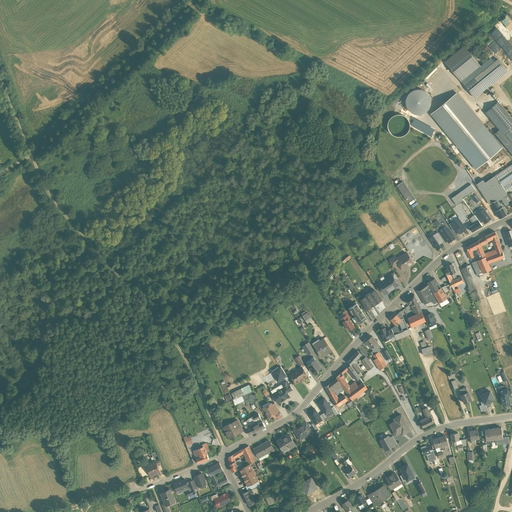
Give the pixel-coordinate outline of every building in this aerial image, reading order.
[(464,46),(445,61),(461,81),(480,66),(464,46)] [(498,59),(475,78),(484,90),(507,71),(498,59)] [(484,90),(475,78),(465,86),(475,97),(484,90)] [(423,113),(426,111),(429,109),(431,106),(431,102),(431,98),(430,95),(427,92),(424,90),(421,89),(417,89),(414,90),(411,91),(408,94),(406,97),(406,101),(406,104),(407,108),(410,111),(413,113),(416,114),(420,114),(423,113)] [(477,168),(502,147),(457,93),(432,114),(477,168)] [(511,126),(511,118),(498,102),(486,112),(503,133),(511,126)] [(405,135),(407,133),(409,130),(410,127),(410,124),(409,121),(407,118),(405,116),(402,115),(399,114),(396,114),(393,116),(390,118),(389,120),(388,123),(388,127),(388,130),(390,132),(392,134),(395,136),(398,136),(402,136),(405,135)] [(511,126),(503,133),(511,144),(511,126)] [(511,163),(496,174),(495,175),(503,186),(511,179),(511,163)] [(495,175),(485,182),(483,179),(481,180),(476,184),(487,200),(489,203),(491,202),(497,199),(501,198),(502,198),(503,198),(508,194),(507,194),(503,186),(495,175)] [(414,198),(403,182),(397,185),(408,202),(414,198)] [(459,193),(463,198),(475,189),(471,184),(459,193)] [(464,200),(463,198),(459,193),(452,198),(457,205),(464,200)] [(508,194),(503,198),(506,203),(511,199),(508,194)] [(497,199),(491,202),(494,206),(496,210),(501,207),(499,204),(497,201),(497,199)] [(501,207),(496,210),(500,218),(507,215),(503,206),(501,207)] [(483,209),(477,213),(483,220),(484,223),(490,219),(483,209)] [(483,220),(477,213),(474,215),(479,221),(479,220),(480,222),(483,220)] [(474,215),(470,218),(474,224),(469,226),(472,231),(482,225),(480,222),(479,220),(479,221),(474,215)] [(457,217),(451,221),(452,222),(457,229),(460,233),(466,228),(457,217)] [(455,238),(448,228),(442,232),(447,240),(449,242),(455,238)] [(495,231),(488,234),(485,236),(488,241),(492,238),(496,249),(501,247),(497,238),(498,238),(495,231)] [(438,232),(436,234),(441,242),(444,240),(439,233),(438,232)] [(445,242),(447,240),(442,232),(439,233),(444,240),(445,242)] [(429,237),(437,249),(443,245),(441,242),(436,234),(435,233),(429,237)] [(485,236),(478,240),(481,245),(488,241),(485,236)] [(478,240),(466,247),(468,251),(470,250),(475,247),(480,258),(485,256),(481,245),(478,240)] [(505,257),(501,247),(496,249),(485,253),(489,262),(505,257)] [(460,249),(454,253),(462,266),(468,263),(460,249)] [(398,261),(399,262),(404,270),(414,263),(408,255),(398,261)] [(395,256),(389,259),(394,266),(399,262),(398,261),(395,256)] [(480,258),(477,259),(483,273),(491,269),(485,256),(480,258)] [(483,273),(477,259),(472,262),(478,275),(483,273)] [(452,263),(447,265),(448,268),(445,270),(447,275),(450,273),(450,274),(456,271),(452,263)] [(467,266),(461,268),(465,277),(469,275),(470,274),(467,266)] [(391,275),(385,279),(392,289),(395,288),(395,286),(398,284),(396,281),(392,275),(391,275)] [(453,280),(450,281),(452,286),(463,281),(461,276),(457,278),(453,280)] [(348,278),(345,280),(351,290),(354,288),(348,278)] [(435,278),(428,282),(431,288),(433,292),(438,289),(435,282),(437,281),(435,278)] [(471,278),(466,280),(471,292),(476,290),(471,278)] [(379,283),(382,289),(385,293),(388,291),(389,291),(392,289),(385,279),(379,283)] [(426,283),(417,290),(425,303),(425,304),(428,302),(429,302),(429,301),(434,298),(432,296),(432,295),(429,297),(426,292),(429,290),(431,288),(428,282),(426,283)] [(438,289),(433,292),(435,294),(439,302),(447,297),(441,287),(438,289)] [(429,290),(426,292),(429,297),(432,295),(432,296),(433,295),(435,294),(433,292),(431,288),(429,290)] [(381,299),(375,290),(371,293),(377,302),(381,299)] [(476,290),(471,292),(475,301),(481,299),(477,290),(476,290)] [(461,291),(456,293),(459,301),(464,299),(461,291)] [(377,302),(371,293),(366,296),(372,305),(377,302)] [(414,294),(406,301),(409,304),(411,302),(413,305),(418,303),(414,294)] [(372,305),(366,296),(361,299),(368,309),(372,305)] [(352,305),(349,308),(359,323),(367,318),(356,303),(352,305)] [(418,303),(413,305),(416,314),(421,311),(418,303)] [(412,327),(417,324),(425,321),(421,311),(416,314),(415,314),(415,315),(413,315),(410,317),(408,318),(412,327)] [(308,312),(303,315),(308,323),(313,320),(308,312)] [(424,316),(428,325),(435,322),(431,312),(424,316)] [(346,314),(341,317),(349,330),(354,327),(349,318),(346,314)] [(401,320),(400,319),(396,314),(390,319),(396,325),(399,322),(401,320)] [(408,329),(404,317),(400,319),(401,320),(399,322),(402,331),(408,329)] [(386,330),(385,327),(380,329),(385,340),(392,337),(389,329),(386,330)] [(397,333),(395,334),(395,335),(397,339),(404,336),(410,333),(408,329),(402,331),(397,333)] [(372,336),(366,342),(373,350),(371,352),(373,355),(379,351),(376,348),(376,347),(375,345),(378,342),(372,336)] [(324,338),(320,341),(320,342),(314,346),(322,357),(332,350),(324,338)] [(309,342),(303,346),(308,354),(314,350),(309,342)] [(421,349),(423,355),(433,352),(430,346),(421,349)] [(357,351),(348,361),(351,364),(354,368),(355,370),(358,367),(355,363),(357,361),(356,360),(361,355),(357,351)] [(380,354),(379,351),(373,355),(376,359),(374,360),(378,367),(381,368),(387,365),(386,365),(380,354)] [(303,362),(299,356),(295,358),(300,365),(303,362)] [(315,359),(308,364),(314,372),(321,367),(315,359)] [(374,366),(368,360),(364,363),(370,369),(374,366)] [(281,366),(272,372),(278,381),(287,375),(281,366)] [(302,367),(291,374),(296,382),(307,375),(302,367)] [(354,368),(350,372),(357,380),(360,378),(360,377),(358,374),(355,370),(354,368)] [(342,372),(337,376),(346,390),(348,389),(347,388),(349,386),(344,379),(346,378),(342,372)] [(337,378),(330,383),(332,387),(338,383),(340,382),(337,378)] [(293,389),(287,381),(282,384),(284,387),(284,386),(287,392),(293,389)] [(355,381),(349,386),(347,388),(348,389),(346,390),(348,393),(358,385),(355,381)] [(332,387),(330,383),(330,384),(326,387),(332,398),(336,396),(332,387)] [(358,385),(348,393),(352,398),(355,396),(365,389),(361,383),(358,385)] [(252,391),(249,384),(230,392),(233,399),(252,391)] [(284,387),(273,393),(278,402),(282,400),(282,399),(285,397),(285,398),(286,397),(289,395),(287,392),(284,386),(284,387)] [(508,386),(502,389),(502,388),(501,389),(502,395),(508,394),(510,393),(508,386)] [(468,390),(461,393),(464,402),(471,399),(468,390)] [(484,399),(485,402),(494,399),(490,390),(481,393),(484,399)] [(254,402),(257,401),(253,393),(248,395),(250,397),(248,398),(251,404),(254,402)] [(338,398),(334,401),(337,406),(347,399),(344,394),(338,398)] [(508,394),(502,395),(501,395),(503,404),(504,403),(504,404),(506,403),(510,402),(508,394)] [(331,407),(325,398),(318,402),(324,412),(326,414),(332,410),(332,409),(331,407)] [(271,403),(264,407),(269,416),(274,414),(273,413),(276,411),(272,404),(271,403)] [(360,411),(366,421),(373,417),(367,407),(365,409),(360,411)] [(323,420),(320,415),(315,408),(308,412),(314,422),(316,424),(323,420)] [(427,416),(420,419),(423,426),(434,421),(429,410),(425,412),(427,416)] [(262,419),(259,413),(253,416),(256,421),(253,423),(254,425),(259,423),(259,424),(263,422),(265,421),(263,418),(262,419)] [(398,421),(391,425),(396,434),(404,429),(406,431),(410,429),(401,414),(396,417),(398,421)] [(243,429),(238,419),(234,421),(237,427),(239,431),(243,429)] [(234,421),(224,427),(230,437),(235,434),(235,433),(239,431),(237,427),(234,421)] [(306,421),(301,424),(301,425),(294,430),(299,438),(308,433),(308,434),(313,432),(306,421)] [(254,426),(252,426),(246,429),(249,434),(265,426),(263,422),(259,424),(259,423),(254,425),(254,426)] [(319,430),(316,424),(314,422),(311,423),(316,431),(317,431),(319,430)] [(501,426),(493,427),(494,437),(498,436),(498,437),(503,436),(501,426)] [(493,427),(485,428),(486,439),(491,438),(491,437),(494,437),(493,427)] [(474,429),(470,429),(471,438),(472,442),(476,441),(475,437),(479,437),(478,428),(476,428),(474,428),(474,429)] [(316,431),(312,433),(317,439),(320,437),(317,431),(316,431)] [(288,432),(281,436),(281,437),(277,440),(284,452),(296,444),(288,432)] [(389,434),(380,439),(385,449),(394,444),(393,444),(389,436),(389,434)] [(445,434),(439,436),(443,448),(445,447),(444,444),(443,445),(443,444),(448,442),(445,434)] [(184,437),(187,445),(193,443),(191,436),(188,437),(187,436),(184,437)] [(439,436),(433,438),(436,446),(440,445),(441,445),(440,446),(441,448),(443,448),(439,436)] [(270,439),(254,448),(260,459),(276,450),(270,439)] [(429,445),(427,446),(426,444),(421,446),(422,449),(422,451),(423,451),(424,453),(426,453),(427,456),(430,455),(428,452),(432,450),(434,449),(432,444),(431,445),(431,444),(429,445)] [(209,458),(205,449),(204,446),(193,450),(196,457),(198,462),(209,458)] [(315,446),(308,450),(311,455),(318,451),(315,446)] [(242,449),(233,454),(234,458),(243,452),(242,449)] [(250,449),(243,452),(247,459),(246,459),(248,463),(250,463),(256,460),(250,449)] [(342,461),(340,463),(336,458),(335,459),(334,459),(342,470),(345,468),(346,467),(342,461)] [(237,464),(235,461),(234,461),(230,463),(232,467),(230,467),(232,471),(240,468),(248,463),(246,459),(237,464)] [(155,461),(147,464),(151,475),(160,471),(158,465),(156,461),(155,461)] [(218,479),(215,473),(223,469),(220,462),(207,468),(216,486),(229,480),(226,475),(218,479)] [(248,463),(240,468),(248,484),(248,485),(258,480),(250,463),(248,463)] [(346,467),(345,468),(350,475),(356,471),(351,463),(350,464),(346,467)] [(407,478),(407,479),(414,475),(408,463),(401,467),(404,472),(407,478)] [(395,471),(386,476),(393,486),(401,481),(395,471)] [(202,473),(196,475),(196,477),(199,485),(200,486),(200,485),(206,483),(202,473)] [(301,483),(307,493),(318,487),(312,476),(301,483)] [(185,479),(174,483),(178,492),(191,487),(189,482),(187,483),(185,479)] [(196,487),(193,480),(189,482),(192,489),(187,491),(188,495),(196,492),(194,488),(196,487)] [(258,480),(248,485),(248,484),(246,485),(248,489),(260,483),(258,480)] [(416,483),(421,492),(426,490),(421,481),(416,483)] [(384,485),(376,490),(376,489),(368,494),(373,501),(376,499),(378,502),(390,494),(384,485)] [(253,488),(244,493),(250,505),(254,502),(256,501),(253,494),(255,493),(253,488)] [(170,489),(161,493),(165,503),(174,499),(170,489)] [(362,492),(356,496),(360,503),(363,501),(365,505),(369,503),(364,496),(362,492)] [(228,493),(219,497),(215,498),(218,506),(231,500),(228,493)] [(271,495),(266,497),(269,504),(274,501),(271,495)] [(401,496),(397,499),(405,511),(409,509),(401,496)] [(353,505),(348,498),(343,502),(348,509),(350,507),(353,511),(355,511),(358,510),(356,507),(358,506),(356,503),(353,505)] [(298,500),(290,505),(292,509),(293,508),(296,507),(296,506),(300,504),(298,500)]
